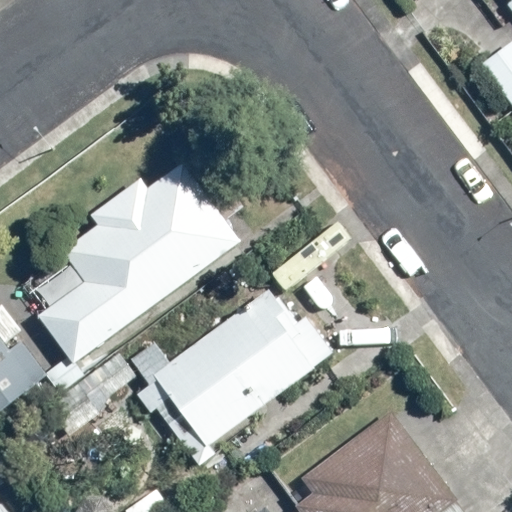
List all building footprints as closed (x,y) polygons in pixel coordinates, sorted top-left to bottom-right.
[(511,45),(494,58),(482,66),(511,106),(511,45)] [(234,242),(176,166),(141,192),(136,185),(55,247),(81,280),(34,315),(72,365),(234,242)] [(276,282),(173,360),(158,339),(131,360),(149,384),(135,394),(152,415),(158,410),(168,424),(200,466),(216,454),(209,445),(330,353),(276,282)] [(0,408),(52,376),(2,296),(0,296),(0,408)] [(241,511),(457,511),(387,415),(303,476),(316,493),(294,509),(296,511),(267,511),(259,500),(241,511)]
